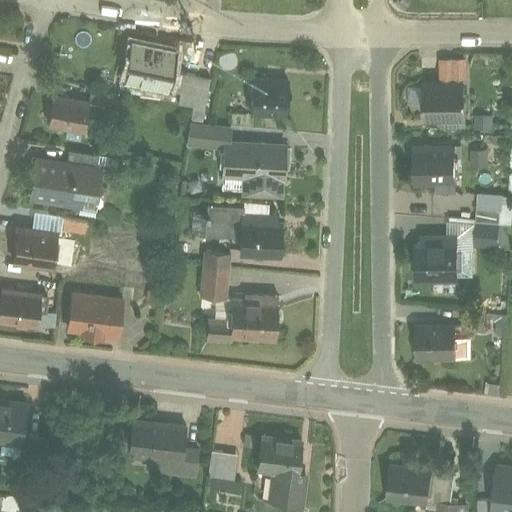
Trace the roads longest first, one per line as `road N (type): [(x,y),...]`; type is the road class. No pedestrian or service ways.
road 1 (residential): [(381,406),(377,39)]
road 2 (residential): [(337,39),(319,398)]
road 3 (tertiary): [(319,398),(0,360)]
road 4 (residential): [(337,39),(184,25),(58,0)]
road 5 (residential): [(0,156),(44,0)]
road 6 (residential): [(511,39),(377,39)]
road 7 (tertiary): [(511,422),(381,406)]
